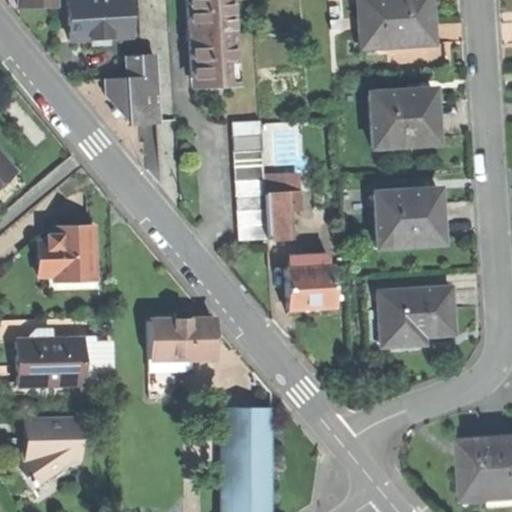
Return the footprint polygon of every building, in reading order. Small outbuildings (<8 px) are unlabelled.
[(109,37),(130,36),(129,0),(68,0),(70,38),(91,37),(109,37)] [(222,83),(239,83),(235,0),(187,0),(190,75),(205,75),(205,84),(222,83)] [(420,0),(355,0),(357,33),(379,32),(380,46),(432,43),(431,21),(431,7),(421,8),(420,0)] [(358,47),(380,46),(379,32),(357,33),(358,47)] [(109,45),(109,37),(91,37),(91,45),(100,45),(109,45)] [(131,125),(158,124),(154,54),(125,55),(126,77),(105,78),(105,96),(131,125)] [(367,94),(370,146),(435,142),(434,116),(432,87),(406,88),(406,92),(367,94)] [(238,240),(266,239),(264,192),(261,120),(232,121),(238,240)] [(0,178),(13,168),(0,152),(0,178)] [(55,188),(63,197),(92,183),(79,168),(55,188)] [(372,194),(374,246),(439,243),(438,215),(437,187),(409,188),(409,193),(372,194)] [(300,191),(264,192),(266,239),(292,237),(291,209),(301,209),(300,191)] [(37,254),(37,271),(53,270),(93,270),(93,224),(70,224),(70,230),(52,230),(42,230),(42,237),(37,237),(37,254)] [(305,308),(332,307),(330,265),(326,265),(326,255),(290,257),(291,267),(285,268),(286,308),(305,308)] [(378,298),(380,343),(403,342),(403,333),(426,331),(451,330),(448,286),(398,288),(398,297),(378,298)] [(147,320),(146,356),(213,356),(213,336),(213,321),(147,320)] [(15,361),(16,383),(83,381),(82,336),(15,338),(15,361)] [(222,511),(271,511),(271,407),(222,407),(222,511)] [(28,482),(59,460),(58,458),(75,458),(75,418),(23,418),(23,429),(23,437),(29,437),(29,445),(11,457),(28,482)] [(511,436),(499,438),(465,440),(469,497),(493,495),(493,490),(511,488),(511,436)]
